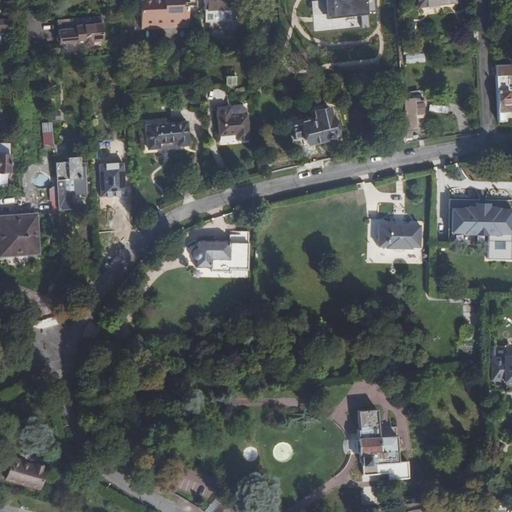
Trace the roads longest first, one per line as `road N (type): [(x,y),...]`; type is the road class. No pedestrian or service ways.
road 1 (residential): [(488,142),(298,178),(179,213),(136,242),(57,352)]
road 2 (residential): [(57,352),(75,450),(175,511)]
road 3 (residential): [(488,142),(481,0)]
